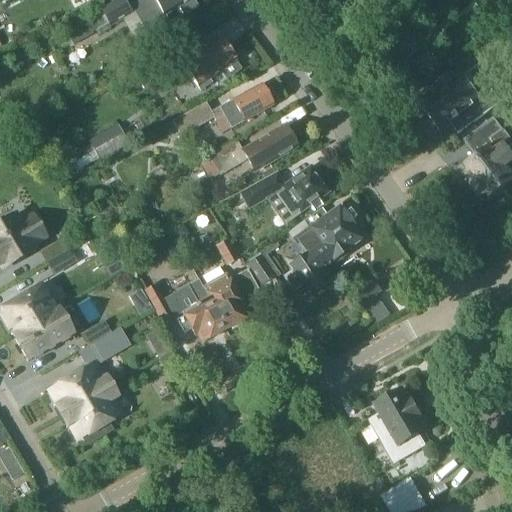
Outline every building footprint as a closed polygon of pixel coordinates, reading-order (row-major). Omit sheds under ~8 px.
[(132,15),(122,0),(119,0),(86,21),(85,20),(80,23),(78,22),(64,31),(74,46),(94,35),(93,34),(96,32),(98,37),(111,29),(110,28),(123,21),(132,15)] [(143,0),(131,7),(133,10),(148,38),(169,26),(164,17),(178,9),(183,18),(198,9),(192,0),(143,0)] [(404,16),(404,17),(383,30),(404,65),(425,53),(427,57),(439,49),(436,45),(441,42),(434,30),(427,35),(412,11),(404,16)] [(221,41),(183,67),(200,91),(211,84),(208,81),(220,72),(226,80),(240,70),(235,62),(236,62),(221,41)] [(136,79),(145,91),(166,76),(173,71),(172,70),(185,62),(177,51),(155,67),(152,63),(141,71),(143,74),(136,79)] [(441,131),(455,121),(460,118),(459,117),(467,112),(475,123),(501,104),(486,84),(475,92),(463,77),(455,83),(451,77),(434,90),(439,95),(423,107),(441,131)] [(271,108),(259,86),(210,113),(204,104),(171,122),(179,137),(212,119),(214,122),(223,117),(230,130),(271,108)] [(511,177),(505,168),(511,163),(511,157),(503,146),(499,149),(492,140),(503,132),(494,119),(464,141),(477,159),(467,167),(475,178),(469,183),(480,198),(487,194),(490,197),(511,180),(511,177)] [(99,161),(128,143),(118,126),(88,144),(90,146),(69,158),(78,172),(98,159),(99,161)] [(245,150),(243,152),(237,141),(194,165),(197,171),(202,167),(210,181),(219,175),(220,177),(250,159),(257,171),(295,148),(294,146),(296,145),(290,135),(288,136),(282,127),(245,150)] [(265,179),(244,190),(252,205),(264,198),(266,201),(266,202),(276,196),(291,217),(298,212),(300,215),(327,195),(325,192),(309,169),(286,185),(277,173),(275,174),(265,179)] [(121,209),(113,214),(116,219),(124,214),(121,209)] [(187,209),(175,215),(179,224),(192,218),(187,209)] [(320,244),(349,223),(350,222),(344,214),(343,215),(341,212),(341,213),(338,209),(320,222),(315,214),(304,222),(320,244)] [(14,216),(0,224),(0,263),(1,263),(4,268),(35,250),(31,245),(36,242),(25,223),(20,225),(14,216)] [(290,268),(292,271),(282,278),(294,293),(303,287),(306,291),(310,288),(311,290),(321,283),(320,281),(323,279),(318,272),(332,262),(320,244),(304,222),(292,231),(298,238),(294,241),(305,257),(290,268)] [(353,230),(349,223),(320,244),(332,262),(335,260),(336,262),(348,254),(346,252),(361,241),(353,230)] [(183,225),(170,232),(176,243),(189,236),(183,225)] [(182,254),(170,232),(156,240),(168,262),(182,254)] [(99,248),(105,259),(119,250),(113,239),(99,248)] [(47,264),(69,251),(63,240),(40,253),(47,264)] [(227,267),(240,260),(228,240),(215,247),(227,267)] [(69,251),(47,264),(54,276),(76,263),(69,251)] [(247,267),(261,288),(274,279),(259,258),(247,267)] [(238,330),(250,324),(242,311),(261,300),(245,271),(228,281),(225,274),(201,288),(197,280),(196,281),(224,330),(235,324),(238,330)] [(136,282),(140,290),(142,293),(146,290),(141,280),(136,282)] [(224,330),(196,281),(186,287),(193,299),(199,296),(202,301),(180,314),(193,336),(195,335),(200,344),(224,330)] [(169,297),(164,299),(157,285),(145,292),(164,325),(175,318),(172,311),(176,309),(169,297)] [(16,335),(54,312),(40,289),(2,311),(5,315),(2,317),(9,330),(12,328),(16,335)] [(57,310),(54,312),(16,335),(13,336),(27,361),(72,335),(57,310)] [(88,347),(110,334),(103,323),(81,336),(88,347)] [(184,376),(171,354),(159,361),(172,383),(184,376)] [(61,418),(110,389),(104,379),(100,381),(92,367),(50,391),(58,406),(55,408),(61,418)] [(110,389),(61,418),(66,427),(70,425),(78,440),(82,438),(87,446),(112,431),(107,423),(120,416),(111,401),(116,399),(110,389)] [(370,422),(394,464),(423,447),(417,436),(425,431),(421,424),(423,423),(408,396),(406,397),(402,390),(374,406),(380,416),(370,422)] [(0,462),(4,469),(16,462),(8,449),(0,453),(0,462)] [(380,497),(388,511),(415,511),(418,511),(425,508),(409,480),(380,497)]
